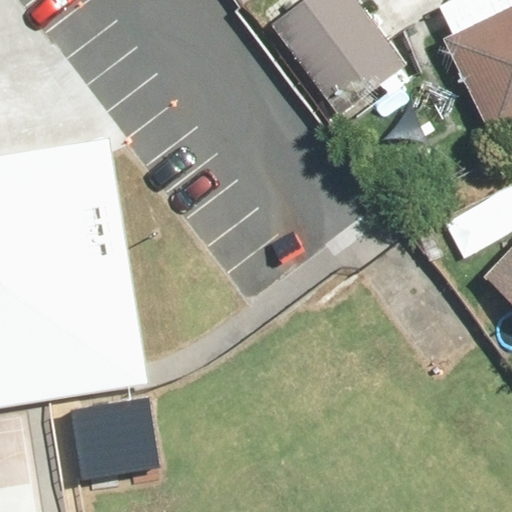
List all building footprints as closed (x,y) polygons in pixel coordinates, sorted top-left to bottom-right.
[(354,0),(299,0),(272,23),(351,119),(411,69),(354,0)] [(511,126),(511,0),(441,0),(459,35),(447,41),(494,135),(511,126)] [(0,377),(55,370),(20,116),(0,119),(0,377)] [(84,438),(0,434),(0,511),(116,511),(119,439),(120,404),(310,411),(317,201),(175,195),(175,208),(121,206),(117,304),(89,303),(84,438)] [(511,246),(487,271),(511,297),(511,246)] [(182,511),(184,481),(121,479),(120,511),(182,511)]
